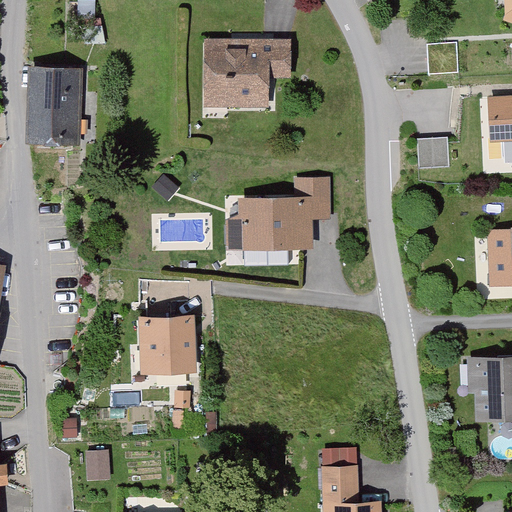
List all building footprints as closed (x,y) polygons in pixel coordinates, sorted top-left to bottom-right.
[(456,42),(427,44),(429,73),(458,72),(456,42)] [(207,43),(205,110),(271,112),(272,80),(292,80),(293,45),(207,43)] [(27,70),(28,145),(84,144),(84,70),(27,70)] [(511,143),(511,100),(489,101),(490,144),(511,143)] [(447,137),(418,139),(419,168),(449,166),(447,137)] [(243,225),(244,254),(312,253),(312,225),(328,226),(328,183),(295,183),(295,199),(230,202),(229,225),(243,225)] [(490,288),(511,287),(511,228),(511,229),(511,234),(511,235),(489,236),(490,288)] [(142,321),(144,371),(193,370),(192,320),(142,321)] [(505,424),(511,423),(511,355),(460,357),(460,393),(474,394),(474,423),(505,424)] [(108,451),(87,452),(88,480),(109,479),(108,451)] [(382,511),(383,505),(359,506),(358,471),(321,473),(322,511),(382,511)]
